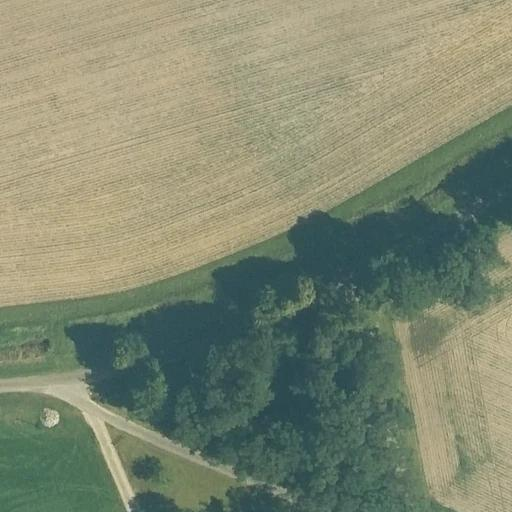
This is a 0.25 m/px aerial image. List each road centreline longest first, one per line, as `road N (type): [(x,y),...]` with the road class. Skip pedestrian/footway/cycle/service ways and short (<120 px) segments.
road 1 (residential): [(60,390),(334,294),(511,190)]
road 2 (residential): [(60,390),(180,454),(312,509)]
